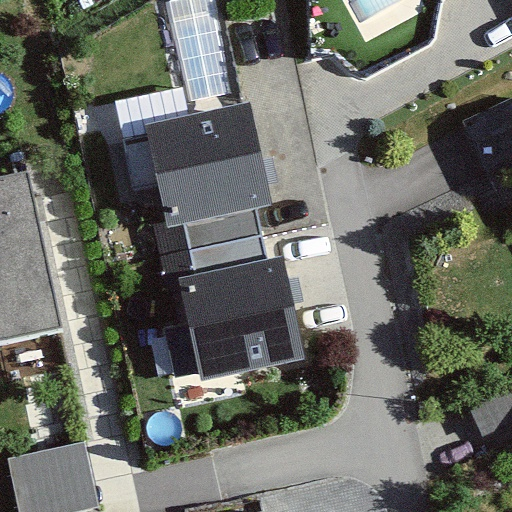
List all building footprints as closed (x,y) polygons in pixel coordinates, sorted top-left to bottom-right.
[(237,108),(125,127),(143,230),(172,227),(254,211),(237,108)] [(17,176),(0,178),(0,346),(45,338),(17,176)] [(264,264),(254,211),(172,227),(182,279),(264,264)] [(182,279),(156,284),(177,381),(282,359),(264,264),(182,279)] [(80,442),(0,456),(0,474),(7,511),(73,511),(92,509),(80,442)]
